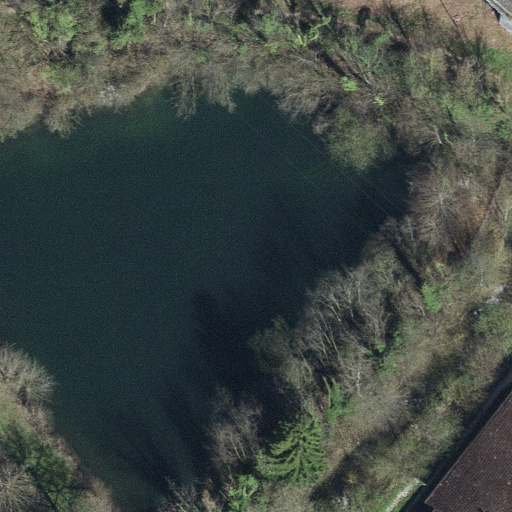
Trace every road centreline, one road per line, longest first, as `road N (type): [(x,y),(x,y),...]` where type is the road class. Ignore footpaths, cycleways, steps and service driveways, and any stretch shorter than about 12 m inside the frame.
road 1 (track): [(315,0),(412,30),(511,82)]
road 2 (track): [(73,511),(0,410)]
